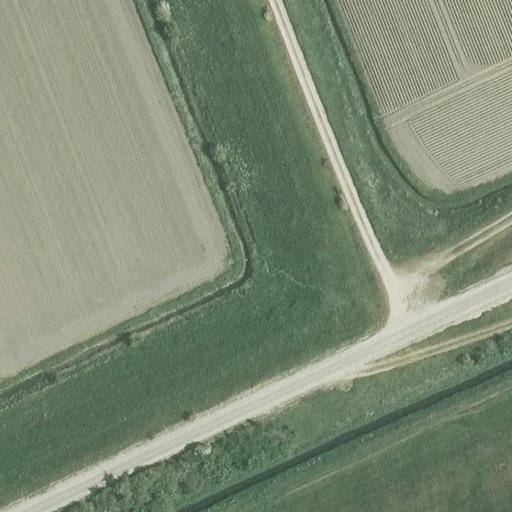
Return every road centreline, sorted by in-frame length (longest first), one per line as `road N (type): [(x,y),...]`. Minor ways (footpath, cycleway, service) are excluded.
road 1 (unclassified): [(29,511),(511,282)]
road 2 (track): [(408,331),(271,0)]
